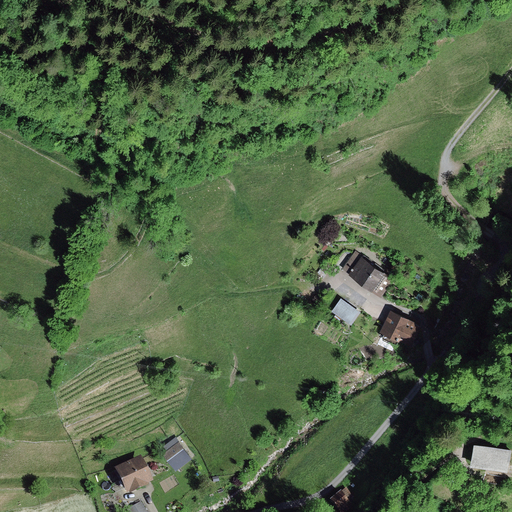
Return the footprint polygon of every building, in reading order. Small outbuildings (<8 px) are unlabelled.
[(357,251),(344,268),(383,295),(395,278),(357,251)] [(362,311),(342,297),(333,310),(353,324),(362,311)] [(393,308),(382,330),(387,332),(385,336),(399,342),(401,338),(403,339),(403,338),(416,343),(424,324),(393,308)] [(181,440),(165,451),(178,469),(194,458),(181,440)] [(511,450),(474,445),(471,468),(509,472),(511,450)] [(115,467),(127,493),(129,492),(130,493),(149,484),(149,483),(154,481),(141,455),(115,467)] [(350,488),(331,498),(338,511),(344,511),(359,505),(350,488)] [(147,511),(141,501),(127,510),(128,511),(147,511)]
